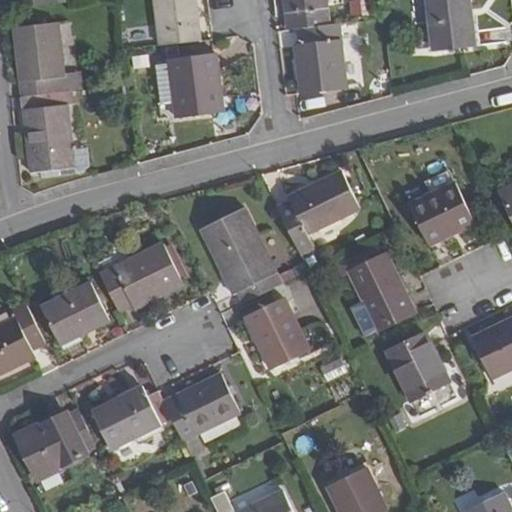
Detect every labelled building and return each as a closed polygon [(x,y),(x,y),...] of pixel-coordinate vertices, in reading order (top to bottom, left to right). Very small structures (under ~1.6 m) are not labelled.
[(14,0),(15,8),(63,2),(62,0),(14,0)] [(156,0),(161,46),(200,41),(195,0),(156,0)] [(285,0),(289,30),(298,29),(331,25),(328,0),(285,0)] [(476,48),(469,0),(428,0),(434,52),(476,48)] [(58,24),(16,29),(24,98),(73,92),(84,91),(81,74),(65,76),(58,24)] [(302,96),(349,90),(340,24),(331,25),(298,29),(300,45),(296,45),(302,96)] [(224,112),(217,55),(169,60),(170,64),(157,66),(161,104),(175,102),(177,118),(224,112)] [(68,105),(75,104),(73,92),(24,98),(33,174),(41,173),(41,178),(90,172),(89,148),(74,150),(68,105)] [(136,129),(122,131),(125,148),(139,146),(136,129)] [(291,202),(279,208),(302,255),(315,249),(308,236),(361,209),(343,173),(289,199),(291,202)] [(476,223),(458,184),(412,206),(431,245),(476,223)] [(236,295),(238,294),(243,304),(284,284),(279,274),(278,274),(246,209),(204,230),(236,295)] [(165,243),(103,274),(121,313),(135,306),(137,309),(185,286),(165,243)] [(381,332),(417,314),(387,254),(351,272),(366,302),(381,332)] [(314,256),(305,260),(309,268),(318,264),(314,256)] [(303,263),(292,268),(295,275),(306,270),(303,263)] [(111,321),(92,282),(43,306),(62,345),(111,321)] [(311,349),(288,300),(249,319),(273,368),(311,349)] [(366,302),(354,308),(368,338),(381,332),(366,302)] [(0,374),(36,357),(33,351),(46,343),(27,303),(13,310),(17,317),(0,325),(0,374)] [(511,318),(473,337),(478,348),(485,362),(494,379),(511,370),(511,318)] [(460,399),(428,334),(389,353),(422,417),(460,399)] [(478,348),(473,352),(479,364),(485,362),(478,348)] [(330,383),(351,374),(344,359),(323,368),(330,383)] [(222,374),(165,402),(173,419),(193,458),(207,451),(198,434),(241,413),(222,374)] [(149,397),(145,387),(95,411),(113,449),(173,419),(165,402),(160,392),(149,397)] [(39,480),(89,455),(83,443),(94,437),(80,409),(69,415),(68,413),(41,426),(40,425),(18,436),(39,480)] [(403,414),(393,419),(399,432),(410,427),(403,414)] [(271,421),(261,426),(267,439),(277,434),(271,421)] [(387,511),(389,511),(368,468),(329,487),(341,511),(387,511)] [(236,511),(226,492),(212,498),(219,511),(294,511),(284,491),(240,511),(236,511)] [(511,511),(511,507),(505,494),(468,511),(511,511)]
